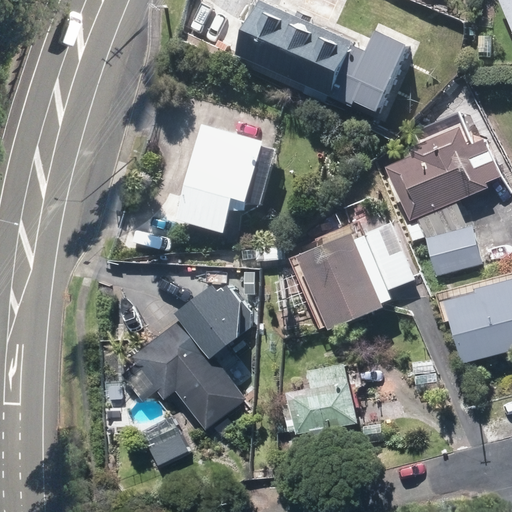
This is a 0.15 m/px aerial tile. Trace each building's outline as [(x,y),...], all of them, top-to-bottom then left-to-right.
[(346,43),(256,0),(252,0),(229,52),(262,68),(259,74),(290,89),(293,82),(322,95),(319,102),(345,114),(353,97),(327,84),(346,43)] [(511,0),(497,0),(511,38),(511,0)] [(197,124),(171,218),(218,232),(227,198),(253,204),(269,149),(255,145),(256,141),(197,124)] [(410,156),(384,167),(407,220),(483,188),(480,182),(494,176),(478,138),(462,145),(454,127),(406,147),(410,156)] [(107,210),(119,213),(126,187),(114,184),(107,210)] [(387,290),(413,280),(387,221),(362,232),(387,290)] [(482,265),(472,225),(424,238),(434,277),(482,265)] [(324,330),(379,306),(345,230),(291,254),(324,330)] [(272,265),(286,264),(285,252),(271,254),(272,265)] [(511,349),(511,279),(440,298),(457,363),(511,349)] [(252,331),(223,293),(192,317),(220,355),(252,331)] [(170,391),(201,430),(242,397),(204,349),(209,345),(182,313),(126,358),(160,400),(170,391)] [(332,343),(318,344),(319,354),(333,353),(332,343)] [(435,387),(432,361),(409,364),(413,390),(435,387)] [(306,387),(282,391),(290,433),(307,429),(310,442),(332,438),(330,428),(353,423),(341,363),(303,369),(306,387)] [(379,425),(362,427),(364,445),(381,443),(379,425)]
